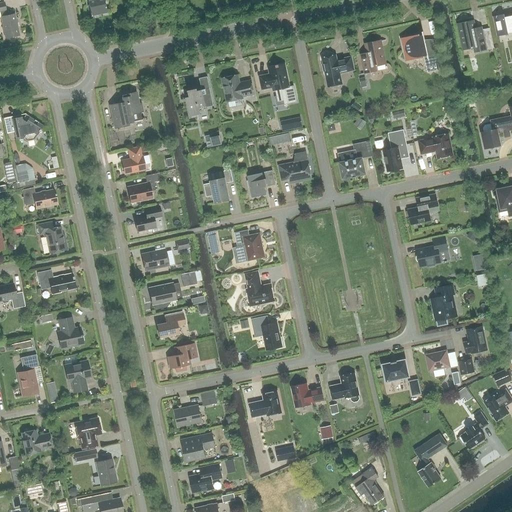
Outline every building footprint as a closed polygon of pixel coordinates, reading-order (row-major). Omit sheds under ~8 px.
[(107,13),(103,0),(87,0),(91,16),(107,13)] [(0,14),(5,39),(19,36),(15,14),(7,16),(4,2),(0,3),(0,14)] [(511,15),(504,18),(504,14),(493,17),(497,37),(508,34),(508,33),(511,32),(511,15)] [(473,48),(474,52),(493,48),(489,29),(482,30),(482,27),(475,29),(473,21),(457,24),(463,50),(473,48)] [(426,46),(423,32),(422,32),(422,34),(400,38),(405,62),(427,57),(429,65),(440,63),(435,44),(426,46)] [(385,64),(380,41),(365,44),(367,53),(360,55),(364,73),(377,71),(376,66),(385,64)] [(336,60),(335,55),(322,58),(323,65),(322,65),(323,71),(324,71),(328,88),(342,85),(339,74),(354,71),(351,57),(336,60)] [(270,74),(259,77),(262,89),(272,87),(273,91),(275,90),(278,102),(287,100),(287,104),(297,102),(293,86),(289,87),(284,63),(268,67),(270,74)] [(239,83),(237,75),(222,79),(227,102),(242,99),(242,97),(254,95),(251,80),(239,83)] [(197,91),(197,89),(188,91),(189,94),(185,95),(190,116),(200,114),(199,107),(205,106),(205,108),(213,106),(209,88),(197,91)] [(144,120),(142,112),(141,104),(138,104),(136,93),(122,96),(123,100),(116,102),(117,104),(110,106),(115,128),(129,125),(128,123),(144,120)] [(357,113),(362,107),(355,101),(350,107),(357,113)] [(483,132),(481,133),(484,149),(489,148),(492,150),(494,147),(501,145),(498,133),(503,132),(504,135),(509,134),(509,131),(511,130),(511,106),(509,107),(511,116),(490,121),(491,124),(484,125),(482,128),(483,132)] [(303,116),(283,119),(284,129),(305,127),(303,116)] [(33,140),(36,135),(43,126),(38,123),(38,122),(34,120),(29,117),(26,122),(22,120),(21,117),(11,119),(16,140),(23,138),(27,142),(33,140)] [(353,125),(360,130),(366,123),(359,118),(353,125)] [(403,130),(388,133),(391,149),(382,150),(387,172),(403,169),(399,153),(408,151),(403,130)] [(271,137),(273,145),(292,139),(290,131),(271,137)] [(219,133),(205,136),(207,148),(221,145),(219,133)] [(435,151),(437,159),(453,155),(448,134),(432,137),(433,138),(418,141),(421,154),(435,151)] [(354,151),(338,155),(340,162),(339,163),(342,179),(343,179),(345,181),(348,180),(349,178),(351,178),(357,177),(357,176),(365,174),(362,158),(373,156),(369,142),(353,145),(354,151)] [(141,156),(139,147),(128,150),(130,159),(122,161),(125,175),(145,170),(142,156),(141,156)] [(311,177),(308,162),(308,161),(306,152),(295,154),(294,162),(278,165),(281,181),(289,179),(290,184),(299,182),(298,180),(311,177)] [(58,156),(51,157),(54,168),(60,166),(58,156)] [(7,183),(15,182),(11,162),(6,163),(5,164),(4,165),(4,166),(7,183)] [(14,171),(16,183),(34,180),(32,169),(25,164),(15,166),(16,171),(14,171)] [(223,171),(209,175),(211,183),(203,185),(206,197),(213,195),(215,204),(230,200),(226,183),(233,182),(230,170),(223,171)] [(250,188),(252,198),(267,194),(265,187),(275,185),(272,171),(247,176),(248,181),(246,181),(248,188),(250,188)] [(127,187),(131,203),(152,199),(151,192),(155,191),(153,182),(158,181),(157,174),(145,176),(146,183),(127,187)] [(511,184),(505,186),(505,188),(497,190),(499,199),(496,199),(499,212),(507,210),(508,215),(511,214),(511,184)] [(36,209),(57,204),(54,190),(35,194),(33,188),(22,190),(25,206),(35,204),(36,209)] [(435,196),(422,199),(416,200),(418,207),(408,210),(408,211),(406,212),(407,217),(409,217),(411,225),(431,221),(429,214),(438,212),(435,196)] [(144,209),(146,216),(134,218),(137,232),(155,228),(153,219),(161,217),(159,206),(144,209)] [(49,254),(67,250),(65,240),(63,241),(60,227),(52,228),(51,222),(37,225),(39,235),(45,233),(49,254)] [(239,262),(264,257),(259,234),(249,236),(248,230),(235,233),(238,248),(236,249),(239,262)] [(471,230),(467,237),(473,241),(478,234),(471,230)] [(217,233),(209,235),(213,253),(221,251),(217,233)] [(419,262),(420,267),(427,265),(429,267),(434,266),(434,264),(440,262),(438,252),(448,250),(445,237),(433,240),(434,247),(416,251),(417,256),(416,257),(415,259),(417,261),(419,262)] [(188,239),(175,242),(177,251),(190,248),(188,239)] [(168,266),(165,252),(165,250),(142,255),(145,271),(168,266)] [(484,253),(473,256),(476,270),(487,268),(484,253)] [(51,270),(37,273),(41,290),(50,288),(52,294),(60,293),(60,292),(75,288),(72,274),(53,278),(51,270)] [(197,284),(196,280),(194,272),(180,275),(183,287),(197,284)] [(273,301),(270,285),(261,286),(258,272),(245,275),(248,289),(246,290),(250,306),(273,301)] [(490,273),(479,274),(480,285),(491,284),(490,273)] [(175,300),(174,292),(180,291),(178,283),(172,285),(172,284),(149,289),(152,305),(175,300)] [(9,300),(8,300),(11,299),(13,309),(25,307),(22,292),(15,294),(13,284),(0,286),(0,301),(0,302),(3,304),(7,303),(9,300)] [(448,324),(446,319),(453,318),(453,317),(455,316),(456,314),(455,311),(453,309),(451,309),(448,296),(454,295),(452,285),(435,288),(437,298),(433,298),(436,312),(433,312),(435,321),(436,321),(437,327),(448,324)] [(182,311),(164,315),(165,323),(157,325),(159,338),(178,334),(177,327),(185,325),(182,311)] [(251,320),(252,320),(255,337),(263,336),(266,350),(283,347),(281,338),(280,338),(277,323),(268,324),(267,317),(267,316),(251,320)] [(71,317),(58,320),(61,332),(57,332),(61,348),(83,344),(80,328),(74,329),(71,317)] [(471,354),(487,350),(482,327),(466,330),(469,342),(463,343),(466,354),(471,352),(471,354)] [(175,356),(167,357),(170,369),(175,367),(176,372),(186,370),(185,365),(190,364),(188,359),(196,357),(193,344),(176,347),(177,355),(175,356)] [(425,355),(429,372),(450,367),(446,351),(425,355)] [(22,396),(38,393),(33,370),(31,370),(30,369),(39,367),(36,355),(20,358),(23,372),(17,373),(22,396)] [(409,377),(405,360),(396,362),(391,363),(382,365),(386,382),(409,377)] [(474,372),(471,360),(458,362),(461,375),(474,372)] [(90,377),(87,361),(64,366),(68,382),(71,381),(74,393),(87,390),(84,378),(90,377)] [(511,381),(506,370),(493,375),(498,386),(511,381)] [(454,385),(460,384),(458,372),(452,374),(454,385)] [(354,373),(340,376),(341,384),(330,386),(333,400),(344,397),(344,398),(350,397),(351,400),(354,402),(357,401),(359,399),(358,395),(359,395),(354,373)] [(411,396),(421,394),(418,379),(408,381),(411,396)] [(57,381),(49,382),(51,402),(59,401),(57,381)] [(323,400),(321,388),(308,390),(306,384),(291,387),(295,408),(311,404),(311,403),(323,400)] [(484,403),(496,422),(509,413),(504,405),(511,400),(505,390),(497,396),(496,395),(484,403)] [(200,394),(203,406),(217,403),(214,391),(200,394)] [(249,404),(252,417),(266,414),(267,416),(282,413),(277,391),(262,394),(263,401),(249,404)] [(331,414),(339,413),(337,404),(329,406),(331,414)] [(201,421),(198,405),(175,410),(178,426),(201,421)] [(481,428),(481,429),(488,424),(480,413),(474,417),(478,423),(465,431),(466,432),(458,437),(463,444),(464,442),(469,449),(485,438),(479,429),(481,428)] [(82,449),(97,446),(95,435),(101,434),(98,418),(75,423),(78,439),(79,439),(82,449)] [(333,437),(331,426),(320,428),(322,440),(325,439),(326,444),(333,442),(332,437),(333,437)] [(37,437),(35,430),(21,433),(26,454),(40,451),(39,449),(51,447),(49,434),(37,437)] [(358,438),(360,442),(366,439),(368,445),(377,441),(373,432),(358,438)] [(214,447),(212,434),(181,440),(186,461),(205,457),(204,449),(214,447)] [(447,446),(446,444),(440,434),(414,451),(425,467),(418,471),(428,487),(441,479),(427,458),(447,446)] [(296,458),(293,446),(275,450),(278,462),(296,458)] [(97,458),(95,449),(73,453),(75,463),(97,458)] [(11,470),(19,469),(16,457),(9,458),(11,470)] [(100,486),(116,482),(111,459),(96,462),(100,486)] [(212,480),(222,478),(219,464),(199,468),(201,475),(189,477),(192,492),(207,489),(208,490),(214,489),(212,480)] [(371,468),(351,482),(361,496),(364,494),(372,505),(384,496),(373,481),(378,477),(371,468)] [(289,511),(296,511),(308,506),(294,481),(278,491),(289,511)] [(122,511),(120,498),(109,500),(108,493),(80,499),(82,506),(98,503),(100,511),(95,511),(122,511)] [(235,500),(233,494),(222,496),(223,503),(235,500)] [(359,511),(360,511),(359,511),(351,500),(334,511),(359,511)] [(68,511),(66,502),(56,504),(58,511),(68,511)]
